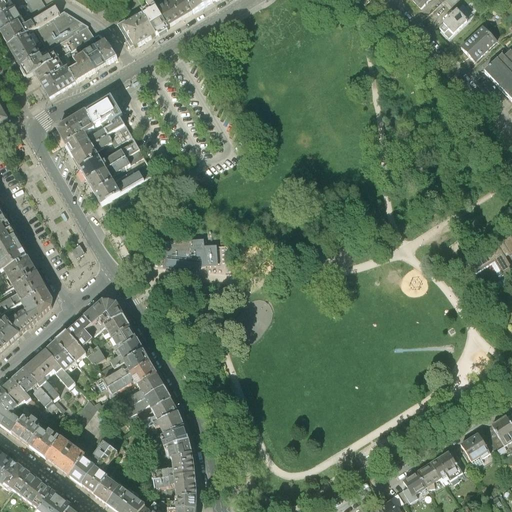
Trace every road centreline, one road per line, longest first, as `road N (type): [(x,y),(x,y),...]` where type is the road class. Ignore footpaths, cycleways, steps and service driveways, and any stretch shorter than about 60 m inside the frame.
road 1 (secondary): [(117,274),(36,144),(35,127),(252,0)]
road 2 (secondary): [(221,511),(190,398),(117,274)]
road 3 (residential): [(337,511),(511,403)]
road 4 (residential): [(511,130),(387,0)]
road 5 (residential): [(0,186),(72,309)]
